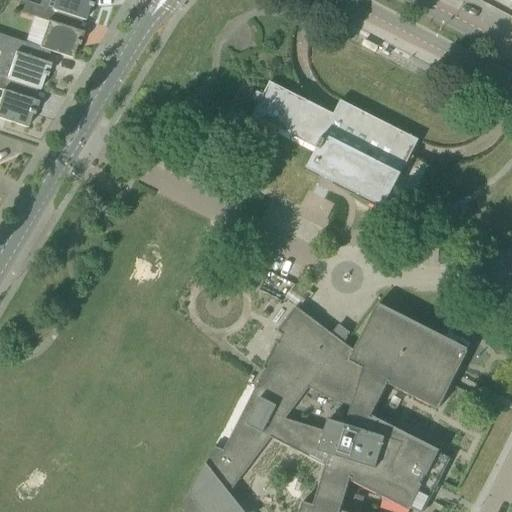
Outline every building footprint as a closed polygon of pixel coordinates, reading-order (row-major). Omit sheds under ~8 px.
[(69,28),(72,18),(51,11),(47,9),(18,0),(14,11),(47,22),(43,36),(39,48),(39,49),(72,59),(76,46),(79,46),(83,33),(69,28)] [(54,0),(51,11),(72,18),(72,17),(84,22),(89,8),(91,8),(93,0),(54,0)] [(511,10),(511,0),(500,0),(499,3),(511,10)] [(5,79),(20,84),(39,91),(44,77),(46,78),(50,65),(36,60),(39,49),(39,48),(14,40),(10,51),(14,52),(5,79)] [(0,90),(1,90),(0,93),(0,119),(27,129),(31,115),(34,116),(38,102),(16,95),(20,84),(5,79),(0,77),(0,90)] [(334,115),(310,103),(270,82),(263,95),(256,92),(252,100),(259,104),(253,117),(317,150),(307,169),(321,176),(323,171),(335,177),(333,182),(384,208),(404,168),(405,169),(419,141),(341,101),(334,115)] [(263,369),(265,370),(224,451),(215,447),(181,511),(233,511),(225,501),(271,439),(325,467),(314,506),(303,502),(299,511),(340,511),(351,479),(384,496),(383,501),(419,511),(421,511),(426,499),(430,501),(451,459),(371,419),(389,383),(440,408),(461,367),(457,364),(465,353),(433,329),(430,333),(377,306),(354,351),(344,344),(348,339),(338,331),(335,336),(332,334),(296,307),(277,332),(283,336),(279,344),(276,343),(263,369)] [(215,365),(108,310),(97,332),(107,336),(96,358),(86,353),(75,374),(85,379),(32,487),(81,511),(152,511),(170,476),(161,472),(171,450),(181,455),(192,434),(182,429),(193,407),(203,412),(214,391),(204,386),(215,365)]
